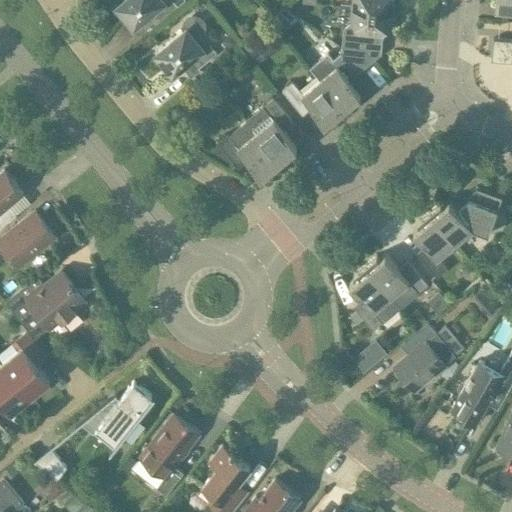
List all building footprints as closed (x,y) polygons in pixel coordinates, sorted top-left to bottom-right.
[(151,12),(158,21),(184,0),(123,0),(117,5),(134,26),(151,12)] [(353,0),(353,7),(393,10),(393,0),(353,0)] [(511,0),(496,0),(496,9),(511,10),(511,0)] [(374,59),(381,53),(383,32),(391,25),(393,10),(353,7),(352,20),(344,27),(342,46),(365,48),(374,59)] [(156,53),(173,73),(190,59),(197,69),(217,53),(209,43),(212,40),(205,31),(205,30),(206,25),(205,21),(204,19),(202,17),(200,15),(197,14),(194,14),(191,14),(188,15),(185,17),(183,20),(182,24),(182,27),(182,30),(156,53)] [(241,44),(255,63),(273,50),(259,30),(241,44)] [(491,60),(511,62),(511,39),(493,38),(491,60)] [(341,52),(358,72),(374,59),(365,48),(342,46),(341,52)] [(150,79),(163,66),(152,56),(140,69),(150,79)] [(338,64),(320,79),(345,110),(357,100),(355,97),(361,92),(338,64)] [(332,116),(334,119),(345,110),(320,79),(303,93),(293,81),(282,90),(300,111),(309,103),(325,122),(332,116)] [(264,104),(246,119),(282,163),(293,153),(291,150),(297,145),(282,126),(291,118),(274,97),(264,105),(264,104)] [(268,169),(270,172),(282,163),(246,119),(228,133),(229,134),(209,150),(229,165),(233,160),(236,164),(246,156),(261,175),(268,169)] [(8,205),(23,192),(4,169),(0,172),(0,227),(16,214),(8,205)] [(443,205),(440,202),(429,211),(455,242),(473,227),(488,234),(502,195),(477,186),(454,205),(449,199),(443,205)] [(0,241),(19,265),(56,235),(35,209),(0,237),(0,241)] [(420,224),(413,229),(429,248),(419,256),(437,277),(447,268),(437,256),(455,242),(429,211),(417,221),(420,224)] [(365,264),(401,307),(428,284),(411,263),(401,271),(385,252),(379,257),(377,255),(365,264)] [(373,330),(401,307),(365,264),(354,274),(356,276),(349,282),(365,301),(356,309),(373,330)] [(37,311),(49,327),(60,318),(62,320),(75,309),(73,307),(85,298),(62,270),(27,298),(19,289),(5,301),(23,323),(37,311)] [(428,321),(405,339),(414,350),(395,365),(415,389),(446,363),(456,355),(428,321)] [(13,342),(18,349),(3,361),(30,396),(50,380),(37,364),(46,357),(26,332),(13,342)] [(363,370),(386,351),(374,337),(351,355),(363,370)] [(452,408),(476,422),(497,387),(507,392),(511,383),(511,349),(499,371),(480,360),(452,408)] [(0,398),(11,412),(30,396),(3,361),(0,363),(0,398)] [(154,397),(133,380),(120,398),(116,393),(81,421),(94,432),(96,428),(116,444),(125,432),(132,438),(145,421),(139,415),(154,397)] [(511,411),(496,446),(511,452),(511,411)] [(174,465),(199,432),(174,412),(147,446),(148,447),(140,456),(164,476),(156,486),(166,494),(183,472),(174,465)] [(238,482),(250,466),(233,453),(234,452),(231,450),(230,451),(222,444),(209,461),(217,467),(202,485),(215,494),(209,502),(221,511),(228,511),(247,489),(238,482)] [(57,477),(66,466),(50,446),(35,459),(57,477)] [(0,511),(17,511),(16,509),(22,500),(4,477),(0,480),(0,511)] [(288,511),(301,497),(275,477),(263,493),(260,490),(242,511),(288,511)] [(73,490),(62,502),(73,511),(88,511),(92,508),(73,490)]
